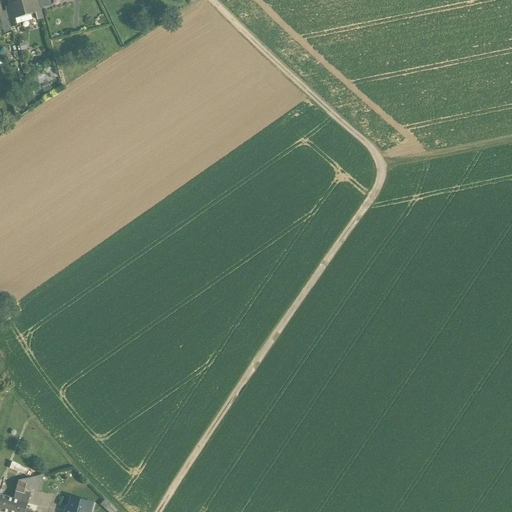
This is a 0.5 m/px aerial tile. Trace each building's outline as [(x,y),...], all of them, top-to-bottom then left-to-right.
[(8,0),(11,6),(13,16),(14,16),(34,10),(35,10),(31,0),(8,0)] [(43,19),(37,0),(31,0),(35,10),(34,10),(37,21),(43,19)] [(37,0),(40,9),(51,6),(50,0),(37,0)] [(11,6),(5,8),(6,11),(10,28),(17,26),(14,16),(13,16),(11,6)] [(6,11),(0,12),(0,18),(4,33),(11,31),(10,28),(6,11)] [(18,482),(12,500),(27,504),(28,497),(35,499),(42,476),(18,482)] [(8,511),(12,500),(0,495),(0,511),(2,511),(8,511)] [(87,502),(71,498),(68,507),(67,507),(65,511),(85,511),(87,502)] [(27,504),(12,500),(8,511),(24,511),(25,511),(27,504)]
